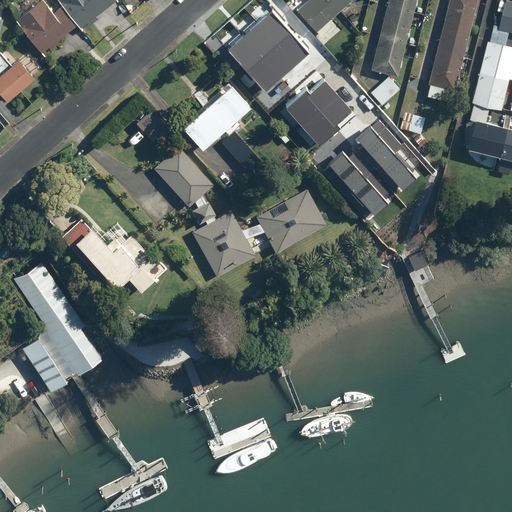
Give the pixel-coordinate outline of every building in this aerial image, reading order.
[(37,0),(13,23),(41,53),(73,23),(58,7),(52,13),(39,0),(37,0)] [(56,0),(82,27),(111,0),(56,0)] [(304,0),(296,7),(316,30),(349,0),(304,0)] [(387,0),(370,68),(397,75),(415,0),(387,0)] [(447,0),(426,81),(454,88),(476,0),(447,0)] [(511,0),(504,0),(498,27),(511,30),(511,0)] [(228,51),(265,93),(309,54),(272,12),(228,51)] [(499,108),(511,56),(511,46),(488,40),(472,101),(499,108)] [(0,76),(0,88),(9,99),(36,74),(21,57),(0,76)] [(388,76),(372,91),(383,103),(399,89),(388,76)] [(285,109),(319,147),(339,129),(336,126),(352,111),(325,81),(310,94),(306,90),(285,109)] [(229,82),(182,124),(203,148),(250,105),(229,82)] [(136,118),(152,136),(162,128),(147,109),(136,118)] [(405,111),(402,125),(421,129),(424,116),(405,111)] [(511,128),(472,118),(465,146),(511,157),(511,128)] [(421,163),(404,144),(402,146),(381,122),(372,129),(371,129),(358,141),(403,192),(417,179),(410,171),(421,163)] [(234,130),(221,141),(249,172),(261,161),(234,130)] [(154,163),(189,202),(214,180),(179,141),(154,163)] [(375,216),(388,204),(382,198),(388,193),(353,154),(348,159),(343,154),(330,166),(330,167),(324,172),(364,215),(369,210),(375,216)] [(307,184),(255,210),(275,249),(327,223),(307,184)] [(192,206),(199,219),(216,209),(209,196),(192,206)] [(232,205),(192,226),(217,273),(257,252),(232,205)] [(104,243),(82,217),(61,236),(109,289),(126,274),(139,288),(161,269),(130,234),(119,244),(112,236),(104,243)] [(11,242),(13,243),(15,244),(17,245),(19,244),(21,243),(22,242),(23,240),(23,237),(22,235),(21,234),(19,232),(17,232),(15,232),(13,233),(12,234),(11,236),(10,238),(10,240),(11,242)] [(0,251),(2,252),(4,253),(6,252),(8,251),(10,249),(10,247),(10,245),(10,243),(8,241),(7,240),(5,240),(3,240),(1,241),(0,241),(0,251)] [(421,246),(408,252),(415,266),(428,261),(421,246)] [(40,257),(12,275),(43,321),(37,335),(22,345),(29,355),(51,389),(61,383),(66,380),(62,374),(71,369),(75,366),(77,369),(92,359),(98,355),(79,326),(77,324),(81,321),(40,257)] [(214,328),(188,332),(202,348),(220,345),(214,328)]
